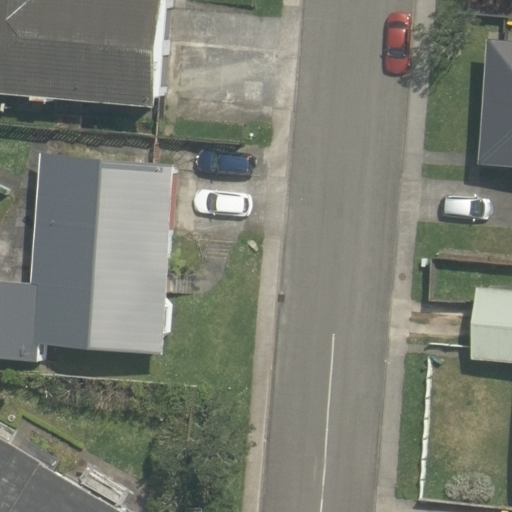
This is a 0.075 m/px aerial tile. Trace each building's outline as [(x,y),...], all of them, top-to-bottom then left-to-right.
[(0,0),(0,90),(52,94),(51,99),(70,100),(71,95),(184,103),(194,0),(0,0)] [(511,40),(491,39),(483,164),(511,165),(511,40)] [(202,161),(58,150),(48,282),(0,278),(0,355),(54,360),(56,342),(184,352),(202,161)] [(511,287),(482,285),(476,357),(511,360),(511,287)] [(0,511),(165,511),(166,511),(124,489),(127,484),(105,471),(102,476),(0,422),(0,511)]
